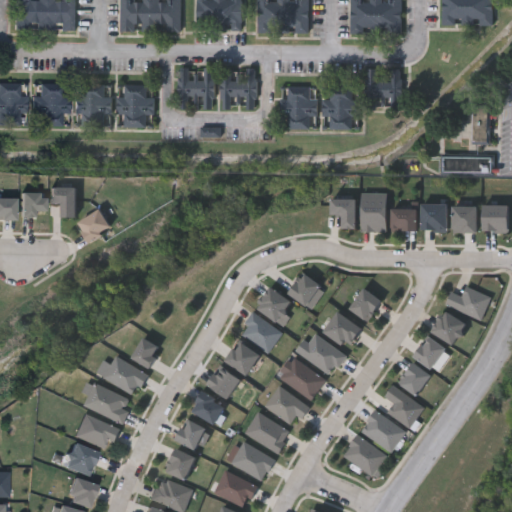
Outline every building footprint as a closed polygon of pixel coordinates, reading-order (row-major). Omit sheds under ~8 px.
[(75,0),(75,28),(15,29),(14,0),(75,0)] [(179,0),(180,29),(120,30),(119,0),(179,0)] [(241,0),(241,28),(195,28),(195,0),(241,0)] [(256,31),(256,0),(307,0),(307,31),(256,31)] [(350,30),(350,0),(401,0),(401,30),(350,30)] [(441,0),(492,0),(492,25),(441,24),(441,0)] [(212,75),(214,75),(213,97),(211,97),(211,107),(203,107),(203,94),(188,94),(188,107),(180,107),(180,99),(177,99),(177,75),(180,75),(180,65),(188,65),(188,78),(203,78),(203,65),(212,65),(212,75)] [(253,75),(255,75),(255,97),(253,97),(253,107),(244,107),(245,94),(229,94),(229,108),(221,108),(221,100),(218,100),(219,75),(221,75),(221,65),(229,65),(229,79),(245,79),(245,66),(253,66),(253,75)] [(399,76),(401,76),(401,98),(399,98),(399,108),(390,108),(390,95),(375,95),(375,108),(367,108),(367,101),(364,101),(364,76),(367,76),(367,66),(375,66),(375,79),(390,79),(390,66),(399,67),(399,76)] [(18,95),(26,95),(26,112),(18,112),(18,124),(0,124),(0,82),(18,82),(18,95)] [(61,95),(68,95),(68,112),(61,112),(61,124),(39,124),(39,112),(32,112),(32,95),(39,95),(39,82),(61,82),(61,95)] [(103,96),(110,96),(110,113),(103,113),(103,125),(81,125),(81,113),(74,113),(74,96),(81,96),(81,82),(103,82),(103,96)] [(145,96),(152,96),(152,113),(145,113),(145,125),(123,125),(123,113),(116,113),(116,96),(123,96),(123,83),(145,83),(145,96)] [(308,97),(316,97),(316,113),(308,113),(308,125),(286,125),(286,113),(279,113),(279,96),(286,96),(286,83),(308,83),(308,97)] [(350,97),(358,97),(358,114),(350,114),(350,126),(329,126),(329,114),(321,114),(321,97),(329,97),(329,84),(350,84),(350,97)] [(471,101),(489,101),(489,143),(471,143),(471,101)] [(440,174),(440,153),(494,154),(494,174),(440,174)] [(75,186),(75,216),(60,216),(60,202),(50,202),(50,186),(75,186)] [(35,216),(20,216),(20,191),(44,191),(44,212),(35,212),(35,216)] [(14,218),(0,218),(0,196),(14,196),(14,218)] [(451,231),(451,204),(477,204),(477,231),(451,231)] [(111,225),(90,242),(76,224),(98,207),(111,225)] [(416,207),(416,229),(390,229),(390,207),(416,207)] [(288,291),(304,272),(320,286),(303,305),(288,291)] [(275,321),(254,305),(269,285),(290,301),(275,321)] [(367,321),(348,308),(362,287),(382,299),(367,321)] [(466,324),(451,344),(430,328),(445,308),(466,324)] [(323,330),(338,310),(362,327),(346,348),(323,330)] [(238,329),(253,311),(280,333),(265,351),(238,329)] [(329,375),(300,351),(316,332),(345,356),(329,375)] [(446,348),(431,368),(413,355),(428,335),(446,348)] [(161,347),(148,367),(131,355),(144,336),(161,347)] [(223,358),(238,338),(261,355),(246,374),(223,358)] [(147,372),(136,394),(95,373),(102,359),(110,363),(114,355),(147,372)] [(309,399),(279,377),(294,356),(324,379),(309,399)] [(397,380),(413,361),(431,375),(415,395),(397,380)] [(120,422),(83,404),(94,381),(131,399),(120,422)] [(392,402),(383,395),(391,383),(422,405),(407,427),(385,411),(392,402)] [(301,418),(295,414),(288,423),(263,405),(278,384),(309,407),(301,418)] [(359,429),(373,408),(404,430),(390,451),(359,429)] [(119,427),(113,440),(105,437),(101,446),(73,435),(83,412),(119,427)] [(175,438),(188,417),(207,428),(194,449),(175,438)] [(273,459),(260,480),(229,461),(242,440),(273,459)] [(62,465),(72,441),(97,452),(87,476),(62,465)] [(165,470),(175,447),(196,456),(185,479),(165,470)] [(213,491),(224,469),(256,485),(245,507),(213,491)] [(10,474),(0,473),(0,498),(10,499),(10,474)] [(181,511),(148,497),(158,475),(191,490),(181,511)] [(66,500),(73,477),(96,484),(89,507),(66,500)]
